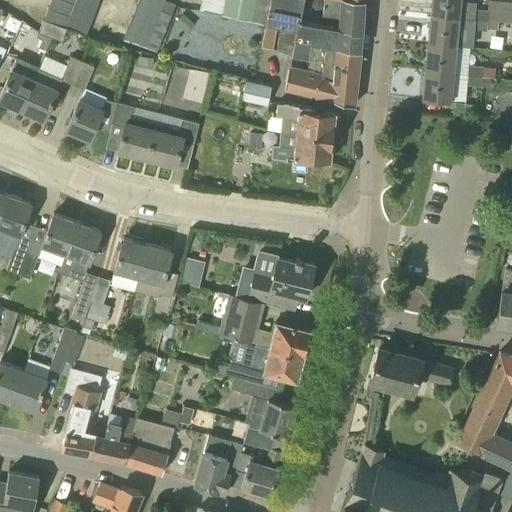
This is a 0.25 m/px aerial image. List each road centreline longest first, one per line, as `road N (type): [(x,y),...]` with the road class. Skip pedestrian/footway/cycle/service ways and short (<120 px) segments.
road 1 (residential): [(362,227),(137,194),(0,145)]
road 2 (residential): [(251,511),(108,466),(0,446)]
road 3 (residential): [(362,227),(382,0)]
road 4 (residential): [(289,511),(344,315)]
road 5 (residential): [(344,315),(511,340)]
